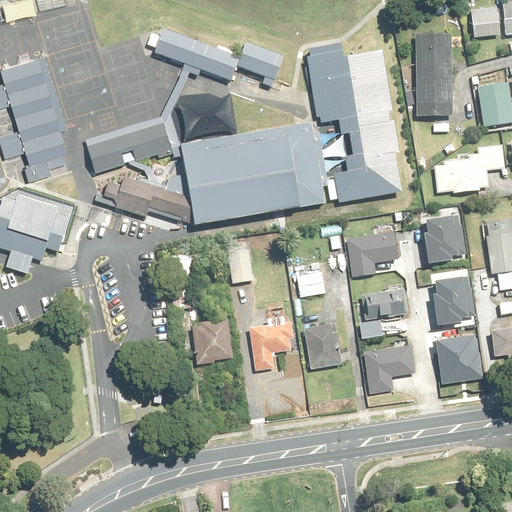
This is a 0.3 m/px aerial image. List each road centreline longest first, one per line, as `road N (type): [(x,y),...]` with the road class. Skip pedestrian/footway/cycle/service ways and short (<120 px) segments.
road 1 (primary): [(337,446),(160,478),(88,511)]
road 2 (residential): [(432,432),(406,241)]
